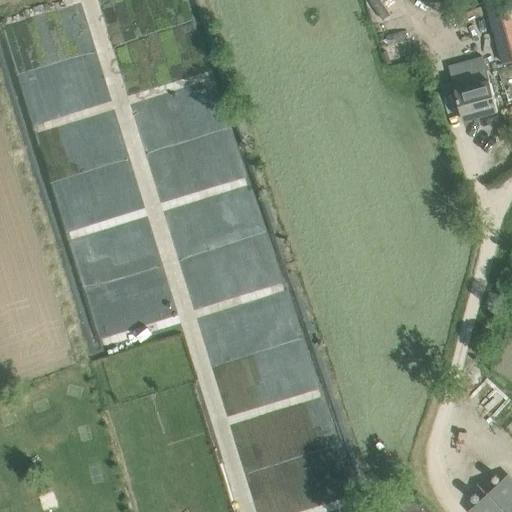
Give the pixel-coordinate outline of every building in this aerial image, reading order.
[(511,0),(491,0),(485,2),(503,65),(511,62),(511,0)] [(452,78),(463,121),(498,111),(486,69),(452,78)] [(35,412),(52,405),(45,388),(28,395),(35,412)] [(95,484),(115,479),(110,459),(90,464),(95,484)] [(471,509),(473,511),(511,511),(511,480),(507,475),(471,509)] [(123,511),(122,503),(102,508),(102,511),(123,511)]
